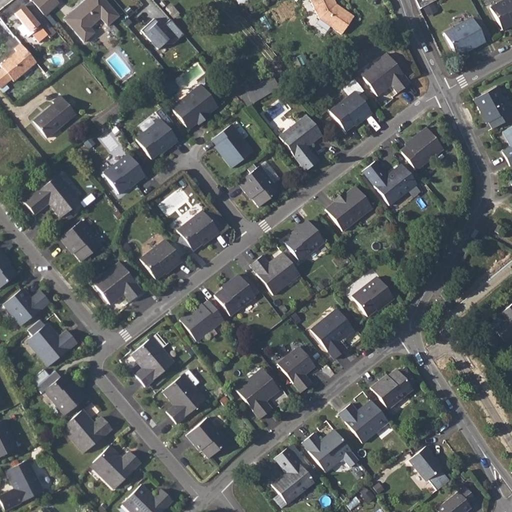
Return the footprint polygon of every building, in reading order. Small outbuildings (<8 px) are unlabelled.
[(59,2),(57,0),(32,0),(32,1),(45,15),(59,2)] [(118,17),(103,0),(85,0),(73,11),(75,13),(65,22),(83,43),(93,34),(89,28),(100,18),(107,26),(118,17)] [(309,0),(319,20),(341,36),(354,18),(333,4),(331,0),(309,0)] [(511,0),(500,0),(490,6),(502,29),(511,22),(511,0)] [(41,27),(50,38),(56,33),(30,2),(15,14),(23,24),(19,27),(28,38),(41,27)] [(75,13),(73,11),(64,20),(65,22),(75,13)] [(472,16),(443,32),(455,54),(472,45),(473,47),(485,40),(472,16)] [(153,19),(140,32),(158,51),(166,43),(174,44),(184,35),(170,19),(161,28),(153,19)] [(56,33),(50,38),(63,54),(71,48),(57,32),(56,33)] [(17,52),(0,66),(1,67),(0,68),(0,87),(11,79),(13,81),(36,62),(21,44),(14,49),(17,52)] [(372,68),(360,77),(376,96),(390,85),(395,92),(407,83),(384,54),(370,65),(372,68)] [(370,65),(358,74),(360,77),(372,68),(370,65)] [(247,91),(252,102),(279,87),(273,76),(247,91)] [(348,97),(330,110),(346,130),(371,111),(358,96),(364,91),(355,79),(342,89),(348,97)] [(187,129),(197,122),(206,114),(216,106),(199,85),(171,108),(187,129)] [(484,110),(493,128),(511,117),(511,111),(498,86),(475,99),(481,111),(484,110)] [(53,105),(32,122),(46,138),(74,114),(60,96),(52,103),(53,105)] [(115,102),(109,107),(111,109),(104,114),(109,120),(110,119),(122,110),(115,102)] [(109,107),(91,120),(98,128),(109,120),(104,114),(111,109),(109,107)] [(206,114),(197,122),(198,124),(208,116),(206,114)] [(306,115),(279,136),(305,170),(316,161),(306,147),(321,134),(306,115)] [(160,120),(134,139),(150,159),(165,147),(167,149),(176,141),(160,120)] [(238,120),(234,123),(246,138),(250,135),(238,120)] [(230,124),(211,140),(223,155),(221,157),(230,168),(252,151),(230,124)] [(511,126),(504,131),(511,146),(503,151),(511,165),(511,164),(511,126)] [(413,137),(399,149),(414,168),(440,148),(424,127),(412,136),(413,137)] [(128,156),(103,176),(119,195),(134,183),(135,185),(145,178),(128,156)] [(372,161),(360,171),(387,204),(414,183),(399,164),(384,176),(372,161)] [(259,166),(237,183),(245,193),(246,192),(258,206),(278,190),(259,166)] [(58,178),(24,204),(34,215),(48,204),(60,219),(79,204),(58,178)] [(344,192),(333,201),(324,208),(341,231),(371,207),(353,185),(344,192)] [(332,199),(333,201),(344,192),(343,191),(332,199)] [(202,212),(177,231),(192,250),(207,239),(208,241),(218,233),(202,212)] [(297,229),(283,241),(297,260),(322,240),(306,220),(296,227),(297,229)] [(81,222),(60,240),(67,249),(69,248),(81,263),(100,247),(81,222)] [(500,225),(496,230),(500,233),(504,228),(500,225)] [(478,232),(474,230),(469,238),(473,240),(478,232)] [(154,278),(155,280),(170,268),(172,269),(182,261),(166,241),(140,261),(143,264),(135,271),(146,284),(154,278)] [(0,252),(0,289),(17,275),(5,261),(6,260),(0,252)] [(297,271),(282,252),(268,263),(262,255),(256,259),(249,265),(273,295),(287,284),(284,281),(297,271)] [(106,277),(95,287),(110,305),(124,294),(130,302),(142,291),(137,285),(128,274),(118,263),(103,274),(106,277)] [(128,274),(137,285),(143,280),(133,269),(128,274)] [(103,274),(92,284),(95,287),(106,277),(103,274)] [(229,285),(214,296),(229,316),(254,296),(238,275),(227,283),(229,285)] [(376,275),(351,295),(367,315),(382,303),(383,304),(393,296),(376,275)] [(21,291),(4,306),(22,327),(49,303),(40,292),(29,301),(21,291)] [(223,321),(208,301),(192,313),(190,312),(179,321),(196,342),(223,321)] [(511,336),(511,334),(511,333),(511,304),(497,317),(501,322),(499,324),(501,327),(495,332),(494,333),(502,344),(511,336)] [(324,318),(310,329),(333,358),(345,348),(340,341),(353,330),(339,312),(327,321),(324,318)] [(501,322),(497,317),(489,324),(488,326),(493,332),(495,332),(501,327),(499,324),(501,322)] [(48,324),(30,340),(39,350),(36,353),(47,367),(76,343),(67,331),(59,337),(48,324)] [(149,340),(131,355),(142,369),(134,375),(145,388),(174,363),(162,349),(159,351),(149,340)] [(299,347),(277,364),(300,392),(311,383),(303,372),(313,364),(299,347)] [(379,378),(370,387),(387,408),(412,387),(410,385),(415,380),(404,366),(398,371),(396,368),(381,380),(379,378)] [(188,370),(162,392),(173,405),(166,411),(176,423),(204,399),(193,386),(198,383),(188,370)] [(250,378),(236,389),(260,418),(272,408),(265,400),(278,389),(263,371),(252,381),(250,378)] [(63,375),(44,392),(64,416),(86,398),(78,389),(76,390),(63,375)] [(385,418),(370,399),(356,411),(350,403),(338,413),(361,442),(375,430),(373,427),(385,418)] [(95,420),(103,414),(92,402),(85,408),(95,420)] [(82,410),(64,425),(75,438),(72,440),(83,453),(112,429),(102,417),(94,424),(82,410)] [(207,417),(186,435),(194,445),(196,443),(208,458),(227,441),(207,417)] [(4,421),(0,422),(0,457),(18,448),(4,421)] [(349,447),(334,429),(320,441),(314,432),(302,443),(325,471),(339,460),(337,457),(349,447)] [(109,445),(92,463),(103,473),(101,476),(114,488),(140,462),(129,451),(122,458),(109,445)] [(424,446),(406,460),(423,481),(439,469),(428,455),(430,453),(424,446)] [(349,447),(337,457),(339,460),(345,461),(350,467),(358,460),(349,447)] [(286,473),(271,485),(287,505),(314,483),(287,449),(274,458),(286,473)] [(15,489),(0,496),(0,500),(5,511),(44,491),(28,460),(6,472),(15,489)] [(141,483),(125,500),(135,511),(134,511),(160,511),(172,500),(160,488),(153,495),(141,483)] [(462,487),(433,509),(435,511),(462,511),(468,508),(465,504),(471,499),(462,487)] [(125,500),(122,503),(130,511),(134,511),(135,511),(125,500)]
